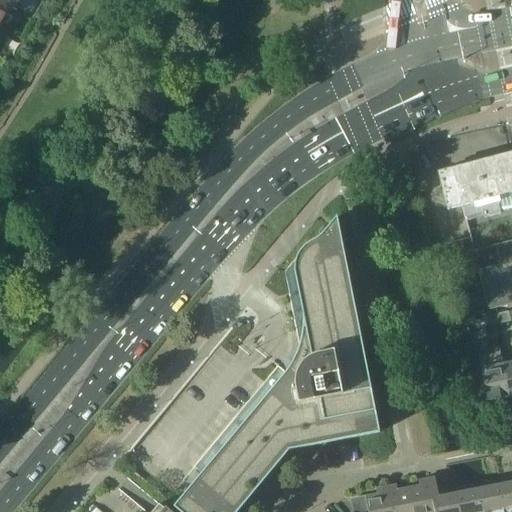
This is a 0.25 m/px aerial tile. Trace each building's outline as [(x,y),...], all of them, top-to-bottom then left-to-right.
[(0,0),(0,24),(13,0),(0,0)] [(463,207),(471,238),(443,246),(448,264),(468,274),(478,271),(489,310),(511,304),(511,153),(439,173),(448,210),(463,207)] [(173,507),(179,511),(237,511),(289,451),(380,433),(337,217),(321,235),(316,240),(308,244),(304,247),(299,253),(296,258),(294,265),(294,272),(303,317),(303,322),(302,333),(300,342),(299,346),(296,354),(292,362),(288,369),(282,376),(275,385),(202,472),(173,507)] [(508,311),(498,314),(501,323),(510,321),(508,311)] [(490,326),(501,323),(498,314),(487,317),(490,326)] [(478,356),(487,401),(509,397),(503,364),(502,364),(499,346),(492,348),(493,354),(478,356)] [(511,362),(503,364),(509,397),(511,396),(511,362)] [(511,511),(511,477),(442,490),(437,491),(435,478),(429,479),(435,511),(511,511)] [(435,511),(433,498),(429,479),(418,481),(420,487),(409,489),(413,511),(435,511)] [(386,487),(392,511),(413,511),(409,489),(397,491),(396,485),(386,487)] [(376,489),(377,495),(351,499),(353,510),(351,511),(392,511),(386,487),(376,489)]
